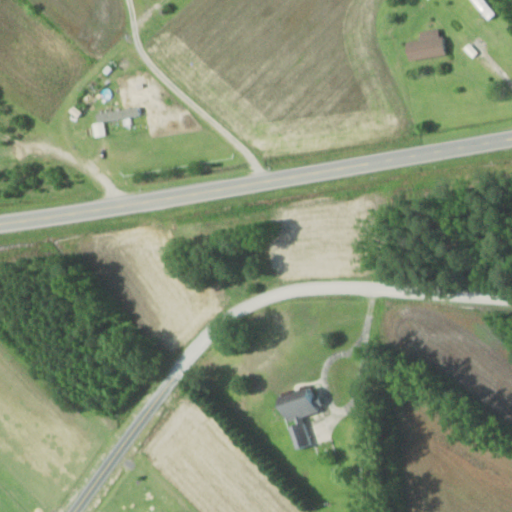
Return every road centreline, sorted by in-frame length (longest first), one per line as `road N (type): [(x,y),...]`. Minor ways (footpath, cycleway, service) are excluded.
road 1 (residential): [(74,511),(188,356),(260,298),(315,287),(511,298)]
road 2 (secondary): [(511,138),(0,222)]
